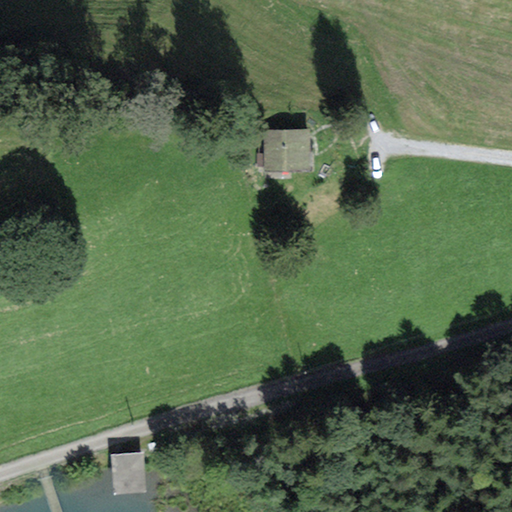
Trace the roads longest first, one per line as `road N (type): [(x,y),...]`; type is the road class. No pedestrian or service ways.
road 1 (track): [(511,321),(0,473)]
road 2 (track): [(388,134),(511,160)]
